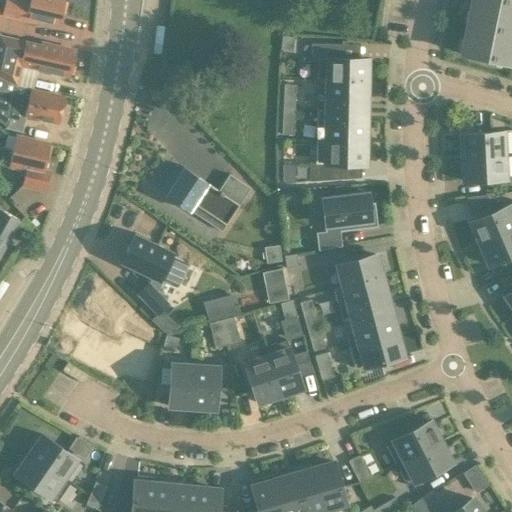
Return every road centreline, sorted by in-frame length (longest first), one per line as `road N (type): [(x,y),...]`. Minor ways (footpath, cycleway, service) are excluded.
road 1 (residential): [(455,371),(275,439),(212,447),(156,444),(64,400)]
road 2 (secondary): [(0,364),(87,194),(125,0)]
road 3 (residential): [(416,82),(416,210),(455,371)]
